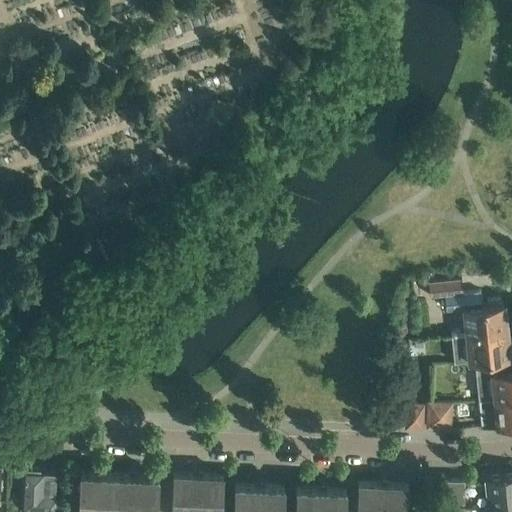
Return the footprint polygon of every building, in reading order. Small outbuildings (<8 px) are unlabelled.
[(461,277),(428,280),(429,295),(444,293),(446,308),(464,307),(467,333),(505,329),(503,302),(500,303),(499,298),(487,299),(488,304),(482,305),(480,290),(463,291),(461,277)] [(467,333),(451,335),(454,360),(469,359),(476,358),(503,356),(508,355),(508,353),(511,352),(511,345),(511,340),(507,340),(505,329),(467,333)] [(503,356),(476,358),(478,386),(480,399),(495,397),(511,395),(511,368),(504,369),(503,356)] [(87,366),(77,366),(76,390),(86,390),(87,366)] [(511,395),(495,397),(480,399),(481,412),(482,425),(511,422),(511,395)] [(438,426),(439,400),(427,399),(426,426),(438,426)] [(439,400),(438,426),(450,427),(451,401),(439,400)] [(422,427),(422,424),(423,402),(406,401),(405,427),(422,427)] [(42,470),(42,468),(39,468),(37,466),(31,465),(28,467),(24,467),(22,505),(24,505),(23,511),(55,511),(57,492),(53,492),(54,471),(42,470)] [(10,467),(10,483),(20,484),(21,467),(10,467)] [(156,511),(158,474),(138,473),(138,471),(129,471),(129,473),(80,470),(79,476),(77,475),(77,484),(79,484),(77,511),(156,511)] [(220,511),(223,473),(202,472),(203,470),(194,470),(194,472),(173,471),(171,511),(220,511)] [(511,500),(511,472),(464,477),(464,502),(489,503),(511,500)] [(433,476),(423,476),(423,486),(433,487),(433,476)] [(445,477),(445,511),(511,511),(511,500),(489,503),(464,502),(464,477),(445,477)] [(406,511),(408,483),(387,482),(387,480),(379,479),(379,481),(358,480),(356,511),(406,511)] [(282,511),(284,485),(264,484),(264,482),(255,481),(255,483),(234,482),(232,511),(282,511)] [(344,511),(346,488),(325,487),(325,485),(317,484),(317,486),(296,485),(294,511),(344,511)]
